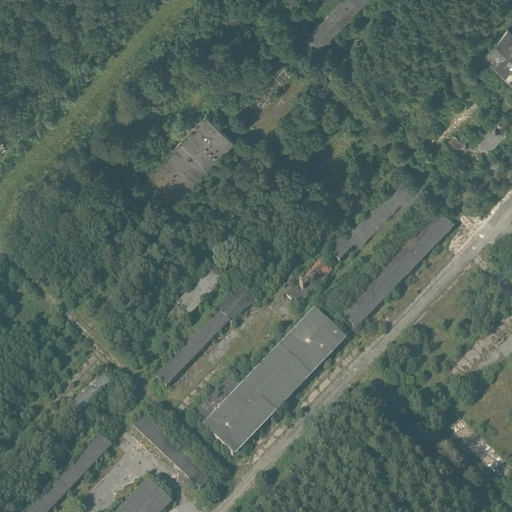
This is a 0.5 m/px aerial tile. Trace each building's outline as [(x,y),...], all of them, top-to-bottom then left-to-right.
[(365,0),(338,0),(303,36),(317,50),(365,0)] [(230,30),(237,18),(225,11),(218,22),(230,30)] [(511,31),(505,25),(477,54),(511,86),(511,31)] [(295,73),(280,60),(235,113),(250,125),(295,73)] [(485,108),(467,91),(446,113),(441,108),(430,119),(435,124),(415,144),(432,161),(453,140),(464,150),(443,172),(457,185),(478,163),(492,177),(503,166),(489,152),(509,131),(495,117),(474,139),(464,129),(485,108)] [(235,137),(206,110),(150,169),(180,197),(235,137)] [(415,190),(401,176),(328,253),(342,266),(415,190)] [(453,228),(437,214),(343,315),(358,329),(453,228)] [(333,273),(321,261),(288,295),(300,307),(333,273)] [(227,279),(213,266),(162,318),(176,332),(227,279)] [(250,302),(238,290),(156,378),(168,389),(250,302)] [(317,313),(202,429),(234,461),(349,344),(317,313)] [(111,387),(99,376),(70,407),(82,418),(111,387)] [(208,483),(144,418),(133,428),(198,493),(208,483)] [(511,463),(462,419),(450,433),(511,488),(511,463)] [(53,511),(113,448),(100,437),(30,511),(53,511)] [(169,511),(176,506),(150,482),(121,511),(169,511)]
